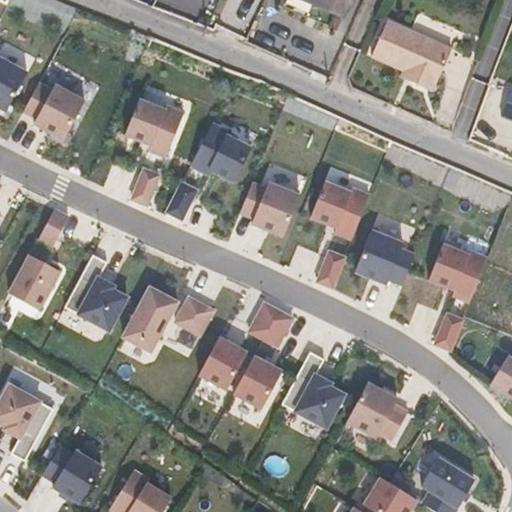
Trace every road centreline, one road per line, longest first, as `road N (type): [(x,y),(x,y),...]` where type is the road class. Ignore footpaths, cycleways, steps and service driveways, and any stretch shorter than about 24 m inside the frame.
road 1 (residential): [(511,441),(427,364),(276,283),(0,160)]
road 2 (residential): [(511,176),(83,0)]
